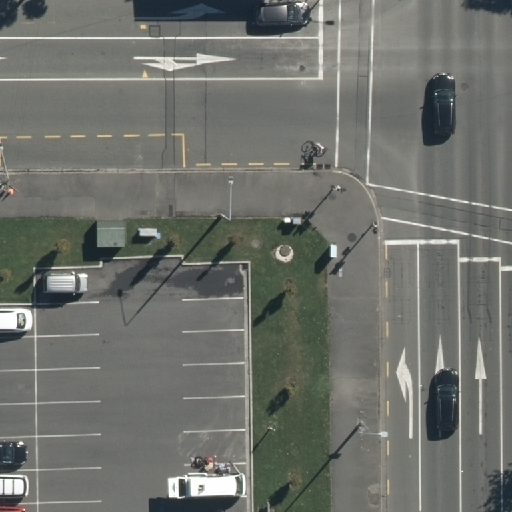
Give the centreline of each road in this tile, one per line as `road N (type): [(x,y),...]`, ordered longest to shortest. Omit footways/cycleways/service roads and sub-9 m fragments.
road 1 (tertiary): [(0,79),(473,76)]
road 2 (primary): [(477,511),(473,76)]
